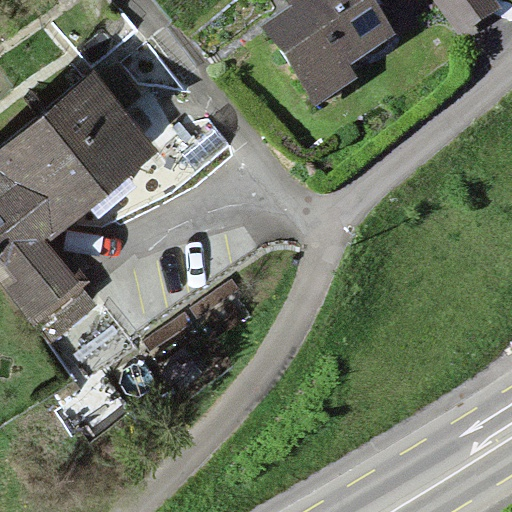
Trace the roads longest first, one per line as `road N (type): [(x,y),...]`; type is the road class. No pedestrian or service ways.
road 1 (residential): [(122,511),(205,440),(301,313),(317,273),(319,229)]
road 2 (residential): [(319,229),(137,0)]
road 3 (residential): [(511,64),(319,229)]
road 4 (primary): [(367,511),(511,429)]
